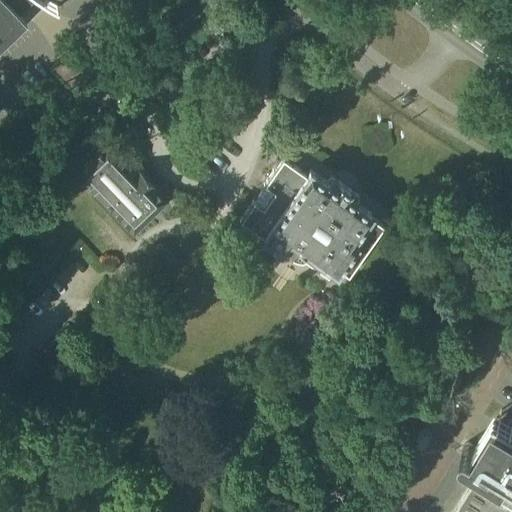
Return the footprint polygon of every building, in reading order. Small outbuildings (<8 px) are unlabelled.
[(0,0),(0,38),(26,14),(19,7),(25,0),(0,0)] [(72,91),(94,69),(72,48),(51,69),(72,91)] [(75,147),(85,157),(99,144),(89,134),(75,147)] [(133,172),(106,144),(77,171),(133,229),(163,200),(151,188),(153,186),(136,169),(133,172)] [(307,173),(282,156),(263,184),(273,191),(263,206),(254,199),(239,220),(281,249),(288,238),(314,256),(336,272),(338,268),(348,275),(384,225),(370,215),(371,212),(355,200),(358,195),(331,176),(327,181),(310,169),(307,173)] [(444,432),(461,404),(443,393),(426,422),(444,432)] [(511,511),(511,414),(510,418),(495,409),(472,446),(470,445),(467,444),(464,446),(463,449),(465,452),(468,454),(467,455),(481,465),(452,511),(511,511)]
